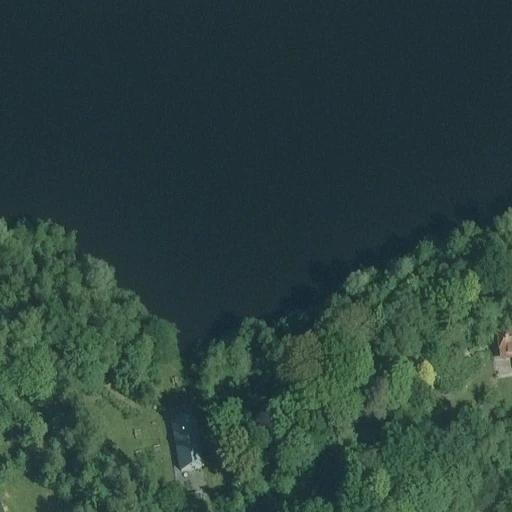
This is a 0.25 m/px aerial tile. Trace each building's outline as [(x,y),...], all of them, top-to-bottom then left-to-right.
[(511,331),(500,334),(500,336),(498,336),(500,355),(502,354),(503,357),(511,355),(511,331)] [(500,419),(484,407),(473,421),(488,433),(500,419)] [(194,424),(172,428),(180,473),(202,469),(194,424)] [(505,511),(495,493),(481,501),(487,511),(505,511)] [(200,497),(186,499),(187,509),(202,507),(200,497)]
